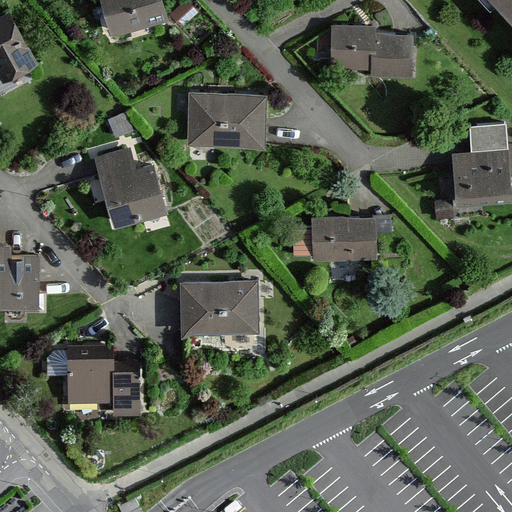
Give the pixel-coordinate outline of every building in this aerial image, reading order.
[(105,0),(117,41),(176,26),(168,0),(105,0)] [(8,13),(0,17),(0,68),(4,77),(34,61),(8,13)] [(375,26),(333,25),(333,64),(371,65),(371,70),(411,71),(412,33),(375,32),(375,26)] [(274,99),(195,97),(193,149),(272,152),(274,99)] [(131,126),(125,112),(111,118),(117,132),(131,126)] [(479,152),(456,154),(459,200),(510,196),(505,122),(477,124),(479,152)] [(128,148),(98,158),(116,220),(164,206),(152,163),(135,169),(128,148)] [(315,217),(316,265),(382,264),(381,216),(315,217)] [(298,231),(299,249),(315,248),(314,230),(298,231)] [(0,304),(38,305),(38,255),(10,255),(10,245),(0,244),(0,304)] [(183,281),(184,329),(256,327),(256,280),(183,281)] [(54,348),(49,355),(49,372),(68,371),(68,396),(114,396),(114,390),(118,390),(119,401),(134,401),(134,390),(138,390),(138,372),(141,372),(141,369),(138,369),(138,361),(113,362),(113,345),(68,346),(68,348),(54,348)]
